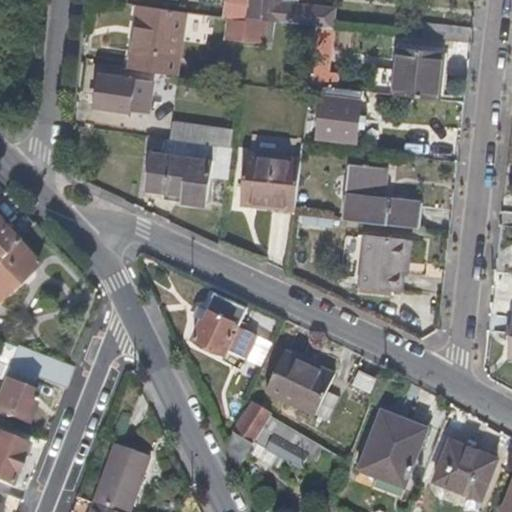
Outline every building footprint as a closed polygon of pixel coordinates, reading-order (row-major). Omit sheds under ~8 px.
[(299,0),(246,0),(246,5),(244,17),(262,20),(281,22),(288,23),(315,26),(330,28),(331,28),(333,10),(298,5),(299,0)] [(129,67),(137,4),(129,3),(121,66),(129,67)] [(176,74),(184,10),(137,4),(129,67),(176,74)] [(260,41),(262,28),(262,20),(244,17),(227,17),(227,20),(224,37),(260,41)] [(280,31),(281,22),(262,20),(262,28),(280,31)] [(468,42),(469,27),(423,22),(421,37),(451,41),(468,42)] [(325,73),(330,28),(315,26),(309,85),(334,88),(335,75),(325,73)] [(437,99),(442,53),(397,49),(396,69),(393,94),(437,99)] [(232,78),(234,68),(225,68),(224,77),(232,78)] [(133,97),(136,80),(99,74),(95,107),(144,114),(146,100),(133,97)] [(355,141),(359,103),(322,98),(317,136),(355,141)] [(232,146),(234,129),(177,122),(174,138),(232,146)] [(203,200),(208,154),(150,148),(146,187),(183,191),(183,198),(203,200)] [(295,208),(300,161),(246,157),(242,207),(262,209),(263,204),(295,208)] [(420,229),(422,202),(380,197),(383,167),(350,163),(344,221),(420,229)] [(295,216),(295,208),(263,204),(262,209),(263,213),(295,216)] [(0,255),(14,241),(0,226),(0,255)] [(401,272),(405,240),(363,235),(358,287),(405,292),(407,272),(401,272)] [(0,297),(35,263),(14,241),(0,255),(0,297)] [(227,352),(246,306),(238,303),(235,299),(226,295),(225,296),(214,292),(206,310),(209,310),(205,320),(202,319),(200,322),(193,338),(227,352)] [(73,369),(75,365),(15,344),(7,366),(14,369),(34,376),(46,381),(66,388),(73,369)] [(303,354),(289,347),(287,352),(302,359),(303,354)] [(315,416),(335,373),(302,359),(287,352),(285,351),(266,393),(315,416)] [(29,390),(34,376),(14,369),(7,366),(0,363),(0,378),(2,379),(29,390)] [(370,392),(375,378),(359,371),(354,385),(370,392)] [(32,403),(25,400),(29,390),(2,379),(0,385),(0,410),(6,413),(25,420),(32,403)] [(331,422),(342,398),(329,393),(317,416),(331,422)] [(256,441),(271,418),(270,416),(251,405),(226,449),(237,473),(249,453),(256,441)] [(408,487),(429,427),(383,407),(360,467),(408,487)] [(320,447),(290,429),(271,418),(256,441),(280,456),(300,468),(308,455),(314,458),(320,447)] [(10,483),(26,442),(0,431),(0,479),(9,483),(10,483)] [(280,456),(256,441),(249,453),(274,467),(280,456)] [(481,498),(497,459),(451,441),(435,480),(481,498)] [(113,511),(128,511),(150,457),(116,443),(93,503),(95,504),(113,511)] [(9,483),(0,479),(0,491),(5,494),(9,483)] [(511,511),(511,491),(503,511),(511,511)]
